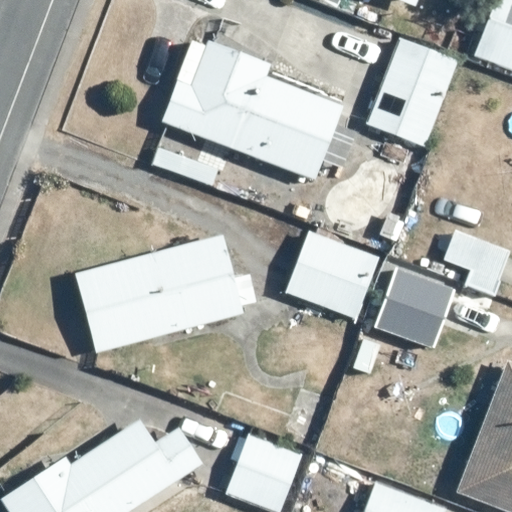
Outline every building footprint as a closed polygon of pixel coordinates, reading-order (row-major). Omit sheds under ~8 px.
[(386,0),(410,10),(413,0),(386,0)] [(511,0),(485,0),(465,54),(511,71),(511,0)] [(267,66),(193,37),(160,122),(307,180),(336,104),(263,76),(267,66)] [(443,84),(387,62),(363,121),(419,144),(443,84)] [(417,175),(367,157),(351,200),(333,193),(321,225),(388,250),(417,175)] [(376,255),(305,229),(282,292),(353,318),(376,255)] [(511,252),(453,229),(435,273),(447,278),(494,296),(511,252)] [(244,312),(224,233),(74,271),(94,351),(244,312)] [(494,296),(447,278),(429,321),(476,340),(494,296)] [(511,511),(511,361),(498,357),(450,492),(509,511),(511,511)] [(155,442),(138,417),(71,461),(65,452),(0,494),(0,500),(7,511),(123,511),(200,461),(177,427),(155,442)] [(277,511),(299,449),(245,430),(223,493),(276,511),(277,511)] [(442,511),(444,510),(371,480),(358,511),(442,511)]
